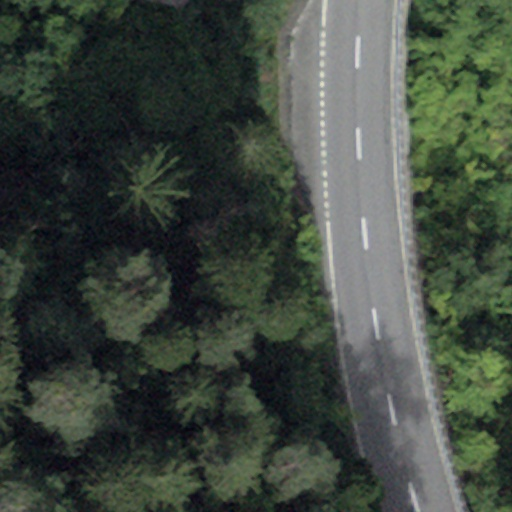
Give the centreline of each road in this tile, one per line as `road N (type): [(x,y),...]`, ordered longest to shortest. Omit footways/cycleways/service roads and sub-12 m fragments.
road 1 (primary): [(415,511),(374,326),(355,142),(360,0)]
road 2 (trunk): [(0,162),(144,0)]
